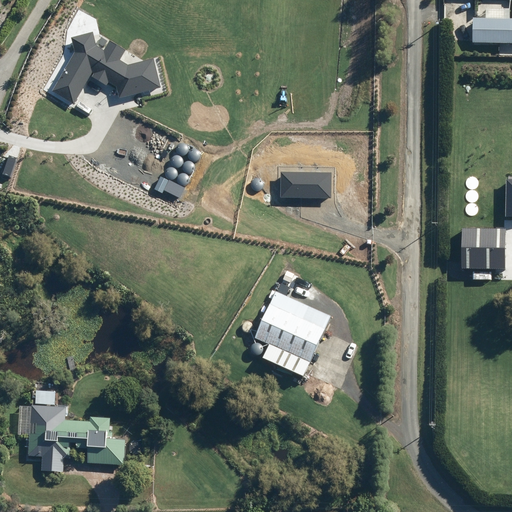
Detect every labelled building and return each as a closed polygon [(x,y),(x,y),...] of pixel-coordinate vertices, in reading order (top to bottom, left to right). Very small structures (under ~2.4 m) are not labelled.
[(511,22),(471,21),(471,46),(511,47),(511,22)] [(107,53),(99,48),(95,34),(74,40),(78,54),(54,92),(76,106),(95,74),(97,75),(95,78),(110,87),(112,84),(119,88),(122,100),(164,90),(157,61),(131,67),(123,62),(129,53),(113,43),(107,53)] [(12,156),(6,176),(13,178),(19,159),(12,156)] [(464,230),(464,270),(507,271),(508,231),(464,230)] [(329,320),(274,295),(252,342),(265,348),(258,364),(300,382),(329,320)] [(38,392),(37,404),(57,406),(58,393),(38,392)] [(80,444),(79,449),(90,450),(90,465),(127,467),(128,442),(114,441),(115,433),(112,433),(112,419),(93,418),(93,422),(68,421),(68,412),(60,411),(61,408),(34,406),(31,457),(48,458),(47,472),(63,473),(64,459),(73,459),(74,444),(80,444)]
